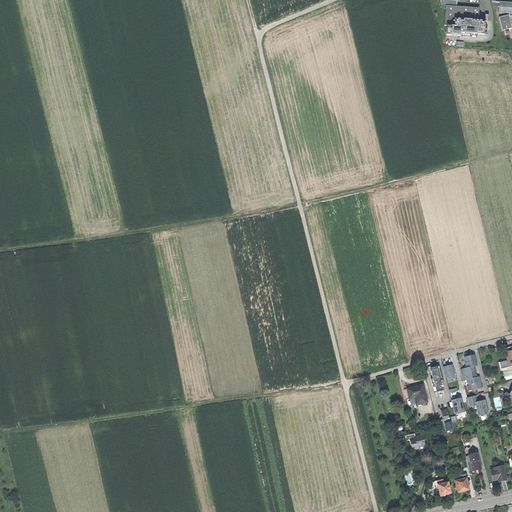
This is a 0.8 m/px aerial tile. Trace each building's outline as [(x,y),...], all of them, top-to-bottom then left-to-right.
[(443,6),(446,8),(446,5),(447,5),(447,1),(456,2),(457,6),(457,0),(440,0),(441,4),(443,6)] [(446,8),(445,25),(447,25),(447,35),(458,35),(458,32),(461,32),(465,33),(465,34),(477,35),(477,34),(485,34),(485,21),(485,20),(479,20),(480,7),(457,6),(456,2),(447,1),(447,5),(446,5),(446,8)] [(499,2),(499,11),(502,12),(511,12),(511,1),(511,2),(502,2),(499,2)] [(508,14),(498,17),(502,30),(511,28),(508,14)] [(471,384),(472,390),(482,388),(481,382),(479,376),(477,377),(474,366),(477,366),(476,361),(474,355),(464,357),(466,363),(465,363),(466,368),(461,369),(463,381),(467,380),(468,385),(471,384)] [(507,361),(499,363),(501,369),(509,367),(509,366),(507,361)] [(448,366),(443,367),(446,378),(455,376),(452,365),(448,366)] [(437,368),(429,370),(433,388),(435,387),(436,391),(442,390),(441,386),(444,385),(441,375),(440,368),(437,368)] [(417,387),(407,389),(409,396),(414,394),(415,398),(417,405),(427,402),(423,385),(417,387)] [(467,398),(470,407),(476,406),(479,416),(488,413),(485,400),(479,402),(477,402),(475,396),(467,398)] [(457,399),(451,400),(455,414),(464,412),(461,398),(457,399)] [(447,409),(441,411),(443,417),(443,419),(440,420),(441,422),(444,421),(446,431),(452,429),(450,423),(456,421),(455,416),(449,418),(447,409)] [(410,440),(411,445),(413,445),(414,449),(419,448),(420,448),(419,446),(425,444),(423,436),(420,437),(418,436),(415,437),(415,438),(410,440)] [(471,463),(473,470),(477,469),(481,468),(478,453),(469,455),(469,456),(471,463)] [(501,478),(501,481),(503,480),(507,480),(503,466),(494,468),(495,470),(491,471),(494,480),(497,479),(501,478)] [(456,481),(459,493),(464,491),(470,490),(467,478),(463,479),(456,481)] [(437,497),(442,496),(439,485),(438,481),(433,482),(437,497)] [(439,485),(442,496),(448,494),(452,493),(452,490),(451,486),(450,482),(445,483),(439,485)]
